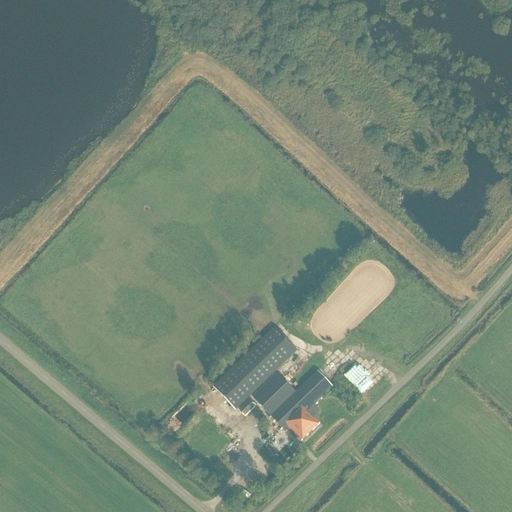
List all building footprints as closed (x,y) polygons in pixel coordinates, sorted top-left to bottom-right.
[(236,411),(296,350),(273,328),(213,389),(236,411)] [(295,360),(282,373),(291,382),(303,369),(295,360)] [(345,371),(350,377),(347,380),(363,397),(382,379),(369,366),(362,373),(353,363),(345,371)] [(315,405),(332,387),(317,372),(296,394),(279,376),(254,402),(287,433),(290,430),(302,441),(320,423),(315,418),(321,411),(315,405)] [(270,443),(276,449),(280,445),(275,439),(270,443)]
